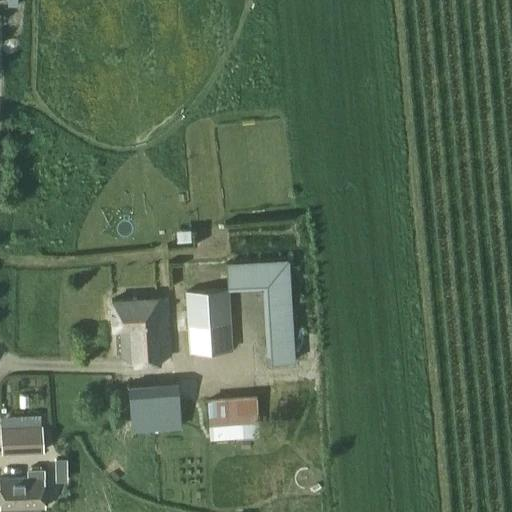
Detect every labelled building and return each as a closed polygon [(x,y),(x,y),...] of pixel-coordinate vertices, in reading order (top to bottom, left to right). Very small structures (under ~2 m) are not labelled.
[(295,257),(230,260),(231,289),(268,287),(271,361),(299,360),(295,257)] [(227,288),(185,290),(189,352),(232,349),(227,288)] [(168,333),(164,333),(164,325),(167,325),(166,297),(110,300),(112,330),(120,329),(122,359),(169,355),(168,333)] [(146,383),(128,384),(129,390),(131,430),(153,428),(181,427),(178,389),(146,391),(146,383)] [(257,412),(208,415),(209,424),(209,425),(258,422),(257,412)] [(41,427),(1,428),(2,452),(42,451),(41,427)] [(0,507),(45,506),(44,467),(29,468),(30,477),(0,477),(0,507)]
